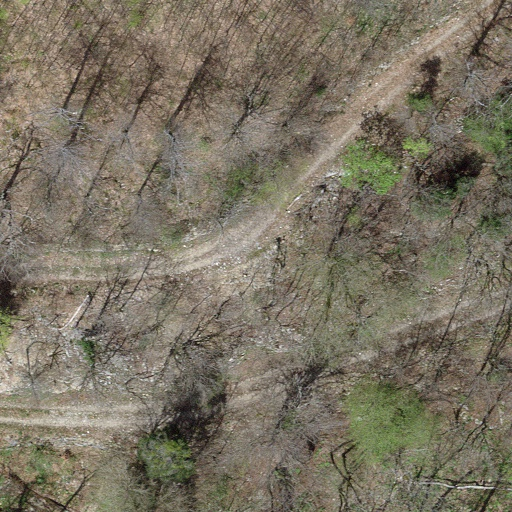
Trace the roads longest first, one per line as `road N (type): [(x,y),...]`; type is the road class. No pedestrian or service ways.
road 1 (track): [(507,0),(231,246),(156,271),(0,273)]
road 2 (track): [(511,289),(255,392),(140,412),(0,410)]
